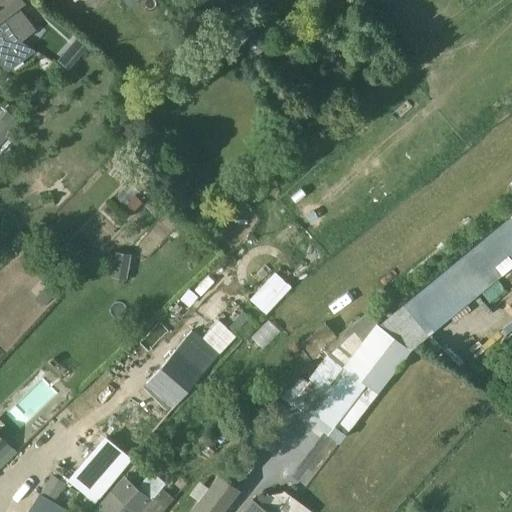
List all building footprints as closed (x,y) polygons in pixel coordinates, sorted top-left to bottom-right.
[(0,0),(0,11),(7,20),(13,29),(22,40),(36,30),(18,6),(26,0),(25,0),(0,0)] [(0,59),(8,71),(36,50),(23,42),(22,40),(13,29),(7,20),(0,11),(0,59)] [(233,33),(255,56),(267,45),(245,21),(233,33)] [(76,51),(81,55),(88,46),(79,39),(75,44),(76,51)] [(143,201),(136,194),(124,206),(123,207),(131,214),(142,202),(143,201)] [(117,253),(114,269),(127,271),(130,255),(117,253)] [(189,288),(180,298),(189,306),(198,296),(189,288)] [(241,338),(256,322),(242,309),(227,325),(241,338)] [(340,442),(411,349),(369,318),(347,337),(343,333),(337,338),(336,337),(316,354),(289,386),(305,399),(297,409),(340,442)] [(219,353),(191,329),(146,383),(173,406),(219,353)] [(141,402),(116,432),(136,448),(161,418),(141,402)] [(0,456),(10,447),(0,435),(0,456)] [(107,438),(71,480),(96,501),(132,459),(107,438)] [(220,511),(239,488),(219,473),(189,511),(220,511)] [(55,497),(64,481),(51,474),(42,489),(55,497)] [(138,511),(150,499),(124,477),(112,490),(94,511),(138,511)] [(163,511),(175,499),(164,489),(142,511),(163,511)] [(66,511),(67,511),(54,503),(39,494),(28,511),(66,511)] [(269,511),(253,500),(243,511),(269,511)]
